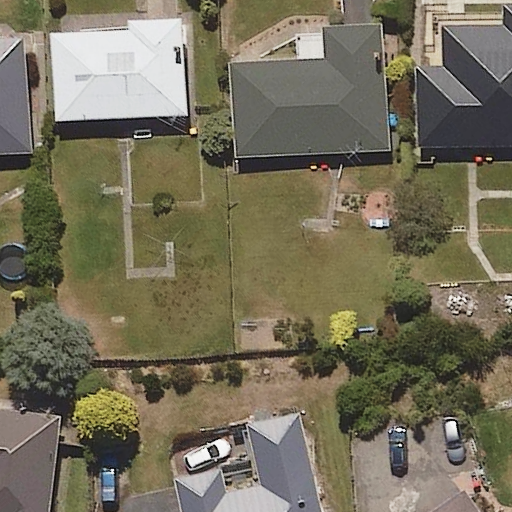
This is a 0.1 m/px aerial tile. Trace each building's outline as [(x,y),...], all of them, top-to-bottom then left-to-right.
[(192,23),(139,26),(139,32),(61,36),(65,123),(197,117),(192,23)] [(511,28),(453,29),(453,69),(425,69),(425,150),(511,149),(511,28)] [(336,62),(237,66),(241,161),(398,154),(393,29),(335,31),(336,62)] [(0,156),(37,155),(33,43),(0,43),(0,156)] [(54,511),(65,421),(0,414),(0,511),(54,511)] [(233,472),(183,483),(189,511),(330,511),(310,419),(256,430),(269,489),(239,496),(233,472)] [(488,511),(476,493),(447,511),(488,511)]
